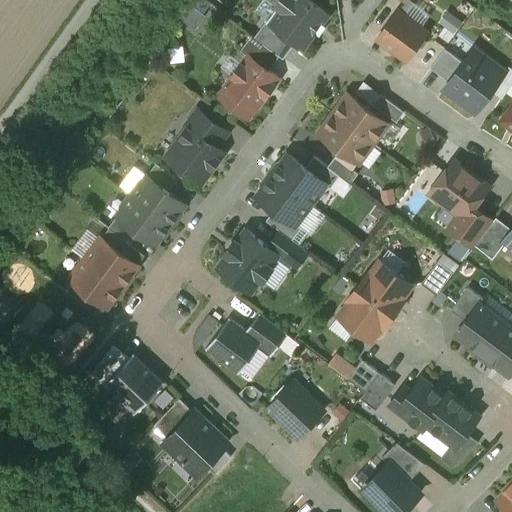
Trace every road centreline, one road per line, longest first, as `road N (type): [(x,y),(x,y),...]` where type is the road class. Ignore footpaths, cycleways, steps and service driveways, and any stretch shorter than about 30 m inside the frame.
road 1 (residential): [(346,511),(165,340),(148,302),(160,276),(318,59),(359,55),(511,162)]
road 2 (unclassified): [(89,0),(0,119)]
road 3 (residential): [(511,402),(412,335)]
